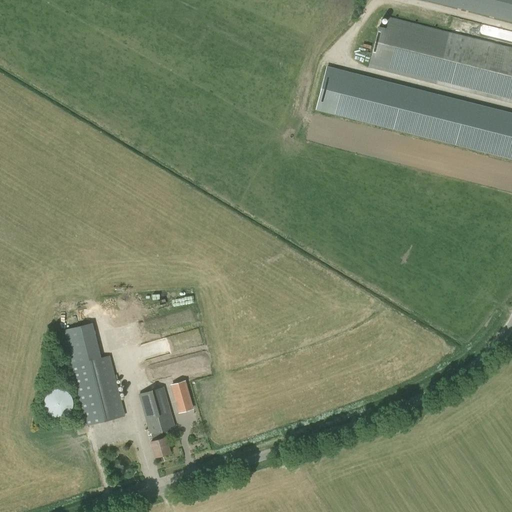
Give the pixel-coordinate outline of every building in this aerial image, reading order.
[(511,0),(425,0),(511,21),(511,0)] [(435,84),(511,103),(511,49),(448,34),(389,19),(386,29),(378,27),(368,67),(435,84)] [(511,113),(342,71),(327,67),(316,110),(511,158),(511,113)] [(101,359),(70,366),(85,426),(124,416),(109,357),(101,359)] [(189,395),(185,381),(170,386),(174,399),(189,395)] [(163,388),(139,395),(150,434),(151,434),(162,431),(175,427),(163,388)] [(57,418),(60,418),(62,417),(64,417),(66,415),(68,414),(70,412),(71,410),(72,408),(73,406),(73,403),(73,401),(72,398),(71,396),(70,394),(69,392),(67,391),(65,390),(62,389),(60,389),(57,389),(56,389),(54,389),(52,390),(49,392),(47,394),(45,396),(44,399),(44,401),(44,404),(44,406),(45,409),(46,412),(49,414),(52,416),(55,417),(57,418)] [(151,442),(155,457),(170,453),(166,438),(164,438),(162,431),(151,434),(153,441),(151,442)]
